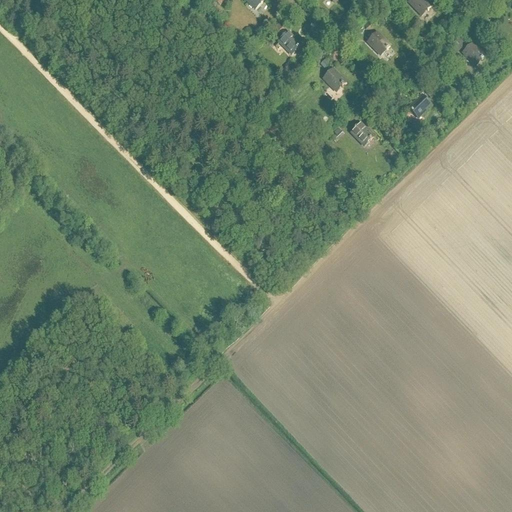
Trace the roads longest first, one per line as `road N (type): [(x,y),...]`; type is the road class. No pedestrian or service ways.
road 1 (track): [(0,27),(276,305)]
road 2 (track): [(334,250),(65,511)]
road 3 (track): [(511,76),(334,250)]
road 4 (unclassified): [(297,0),(382,88)]
